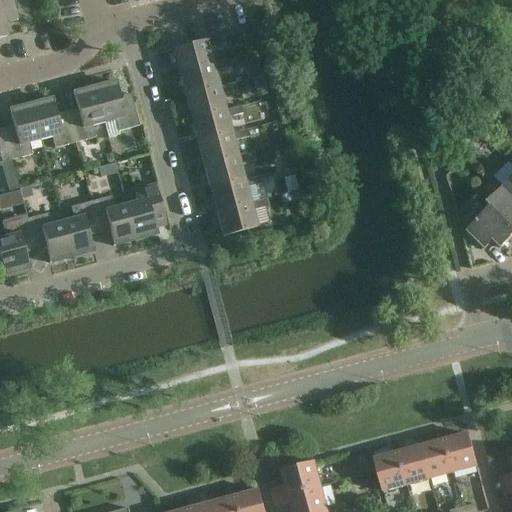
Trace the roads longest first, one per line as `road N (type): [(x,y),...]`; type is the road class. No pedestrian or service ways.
road 1 (residential): [(0,468),(481,338)]
road 2 (residential): [(0,297),(160,257),(175,245),(177,227),(121,25)]
road 3 (residential): [(121,25),(92,38),(73,60),(0,81)]
